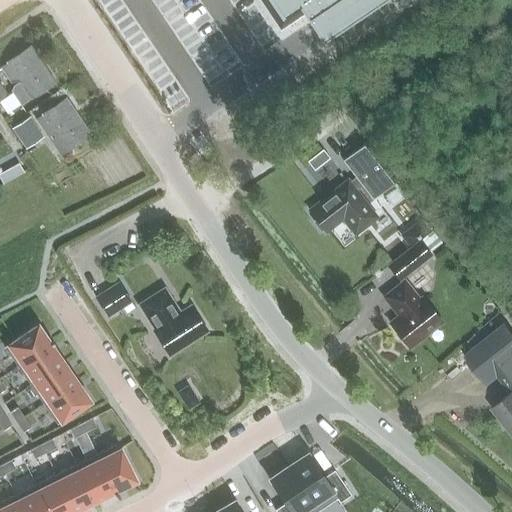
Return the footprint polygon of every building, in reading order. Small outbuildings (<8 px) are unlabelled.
[(269,0),(284,23),(301,11),(322,43),(385,0),(269,0)] [(20,105),(31,97),(31,98),(54,82),(29,47),(7,62),(8,63),(0,68),(12,85),(10,90),(20,105)] [(60,154),(89,134),(65,99),(43,114),(43,115),(36,120),(60,154)] [(43,137),(29,116),(11,128),(25,149),(43,137)] [(356,191),(362,187),(371,199),(392,182),(362,143),(341,160),(354,178),(348,182),(347,180),(308,210),(315,219),(313,221),(320,230),(322,228),(325,231),(342,218),(354,233),(375,217),(356,191)] [(17,162),(7,168),(12,178),(23,172),(17,162)] [(408,246),(430,229),(421,218),(399,235),(408,246)] [(432,230),(420,240),(418,238),(385,265),(398,281),(431,255),(429,252),(441,241),(432,230)] [(132,302),(118,280),(94,296),(108,317),(132,302)] [(398,338),(402,340),(402,339),(408,346),(441,320),(422,297),(418,300),(403,281),(384,296),(399,315),(389,323),(395,330),(394,330),(396,334),(398,338)] [(179,313),(163,289),(139,305),(154,329),(153,330),(169,354),(206,330),(191,306),(179,313)] [(3,347),(17,366),(52,342),(52,340),(49,342),(36,324),(3,347)] [(511,334),(504,325),(463,357),(485,384),(497,375),(511,392),(492,407),(511,432),(511,334)] [(53,343),(52,342),(17,366),(30,385),(63,362),(51,345),(53,343)] [(76,381),(63,362),(30,385),(42,404),(76,381)] [(76,381),(42,404),(56,423),(89,400),(76,381)] [(9,412),(16,422),(23,417),(16,407),(9,412)] [(4,415),(0,417),(0,426),(3,430),(10,425),(4,415)] [(30,427),(23,417),(16,422),(22,432),(30,427)] [(91,418),(80,423),(84,431),(95,426),(91,418)] [(80,423),(70,429),(74,437),(84,431),(80,423)] [(50,439),(40,444),(44,452),(55,447),(50,439)] [(40,444),(29,450),(33,458),(44,452),(40,444)] [(117,444),(96,454),(114,491),(135,480),(117,444)] [(306,450),(286,464),(314,505),(332,492),(336,498),(347,490),(333,469),(323,476),(306,450)] [(96,454),(76,464),(94,501),(114,491),(96,454)] [(10,460),(0,464),(0,466),(3,473),(14,468),(10,460)] [(76,464),(55,474),(73,511),(94,501),(76,464)] [(286,464),(266,477),(283,503),(273,509),(275,511),(302,511),(314,505),(286,464)] [(55,474),(35,484),(48,511),(70,511),(73,511),(55,474)] [(48,511),(35,484),(14,494),(22,511),(48,511)] [(22,511),(14,494),(0,501),(0,511),(22,511)] [(241,511),(233,498),(213,510),(214,511),(241,511)]
